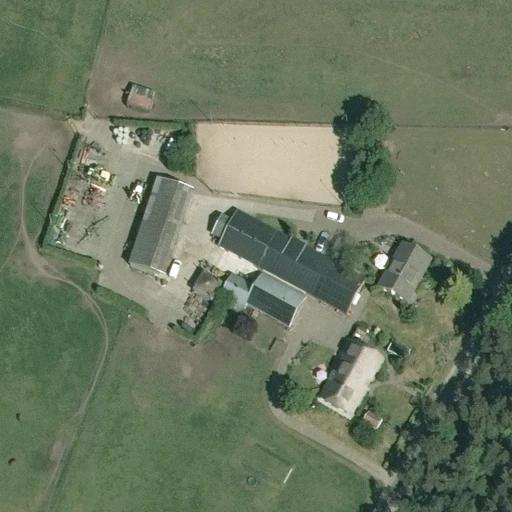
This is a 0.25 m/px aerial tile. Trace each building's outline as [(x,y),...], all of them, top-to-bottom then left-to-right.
[(115,172),(115,187),(128,188),(128,172),(115,172)] [(144,224),(137,267),(168,272),(182,183),(165,180),(157,227),(144,224)] [(364,280),(237,213),(229,227),(219,221),(211,235),(222,241),(218,249),(346,315),(364,280)] [(70,242),(96,249),(99,236),(73,230),(70,242)] [(407,304),(430,261),(403,246),(379,288),(407,304)] [(305,298),(262,275),(255,289),(232,276),(220,298),(242,310),(244,306),(288,329),(305,298)] [(367,384),(381,358),(348,340),(338,358),(342,360),(320,399),(349,416),(365,387),(363,386),(365,380),(367,384)] [(404,361),(409,352),(392,343),(387,352),(404,361)] [(374,430),(380,421),(368,414),(362,423),(374,430)]
